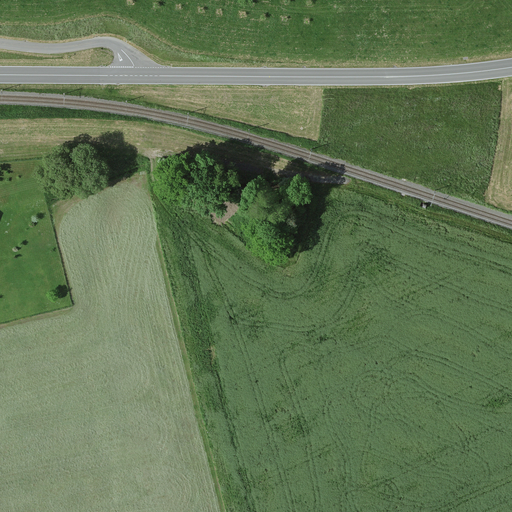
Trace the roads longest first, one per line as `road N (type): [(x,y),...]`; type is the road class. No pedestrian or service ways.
road 1 (secondary): [(511,65),(350,77),(136,75)]
road 2 (unclassified): [(0,43),(113,43),(136,75)]
road 3 (secondary): [(136,75),(0,74)]
